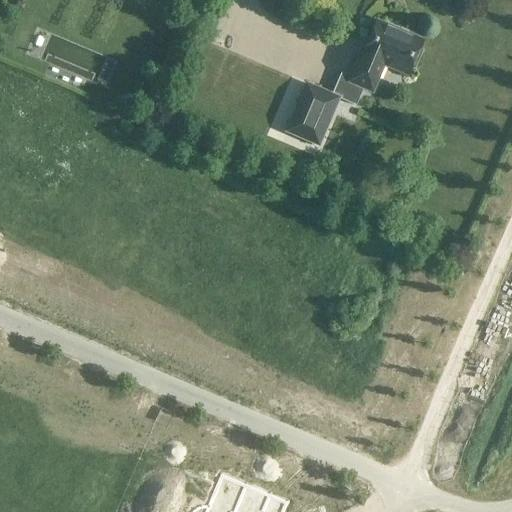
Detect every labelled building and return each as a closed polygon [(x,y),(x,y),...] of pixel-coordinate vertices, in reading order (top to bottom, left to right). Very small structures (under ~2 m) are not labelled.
[(341,72),(332,93),(306,82),(286,131),(319,145),(338,99),(355,106),(363,89),(372,93),(384,65),(407,76),(422,40),(377,21),(362,54),(360,53),(350,76),(341,72)] [(0,188),(0,224),(11,230),(14,232),(15,231),(21,234),(21,235),(24,236),(25,235),(41,242),(49,225),(60,230),(70,207),(58,202),(62,193),(20,176),(13,194),(0,188)] [(155,184),(119,269),(211,307),(246,222),(220,211),(209,238),(203,236),(195,257),(194,256),(193,259),(192,258),(191,259),(167,249),(168,248),(166,248),(167,245),(166,245),(175,224),(169,221),(181,195),(155,184)] [(278,263),(272,276),(281,280),(287,267),(311,277),(304,292),(339,307),(340,303),(360,311),(353,326),(377,337),(375,343),(376,343),(401,282),(376,272),(375,274),(356,266),(357,264),(322,250),(321,253),(292,240),(282,264),(278,263)] [(352,352),(337,389),(354,396),(369,359),(352,352)] [(283,511),(287,505),(288,503),(286,502),(286,503),(222,476),(220,475),(220,477),(205,511),(283,511)]
